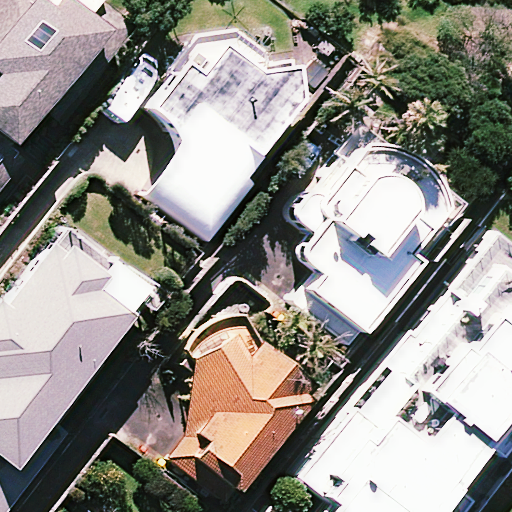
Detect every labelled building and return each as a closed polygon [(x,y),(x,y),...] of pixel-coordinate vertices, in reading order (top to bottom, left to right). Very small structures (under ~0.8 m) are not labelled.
[(29,0),(29,1),(27,0),(0,0),(0,176),(52,113),(127,21),(101,0),(29,0)] [(300,55),(273,54),(237,31),(191,34),(151,94),(174,142),(139,195),(208,240),(264,156),(257,151),(301,91),(300,55)] [(336,142),(337,154),(312,184),(305,184),(292,199),(290,211),(308,226),(292,245),(318,267),(292,298),(340,338),(456,200),(366,124),(354,123),(336,142)] [(0,294),(0,511),(61,431),(44,418),(146,284),(59,219),(1,296),(0,294)] [(334,492),(318,511),(456,511),(480,482),(461,467),(484,439),(498,450),(511,431),(511,246),(486,226),(298,464),(334,492)] [(213,500),(232,479),(314,384),(252,330),(236,313),(202,316),(178,342),(187,359),(181,427),(158,453),(213,500)]
